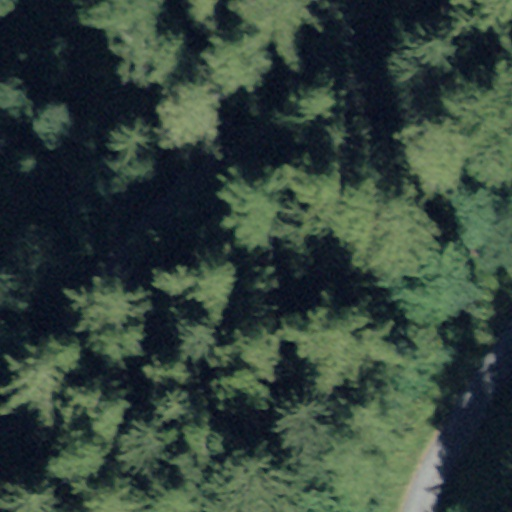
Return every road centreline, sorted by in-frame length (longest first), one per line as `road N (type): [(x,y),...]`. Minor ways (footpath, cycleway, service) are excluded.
road 1 (track): [(473,0),(356,87),(171,176),(45,344),(0,430)]
road 2 (unclassified): [(511,350),(443,450),(420,511)]
